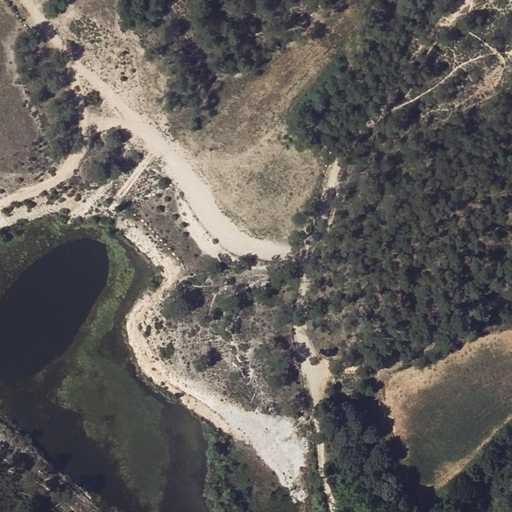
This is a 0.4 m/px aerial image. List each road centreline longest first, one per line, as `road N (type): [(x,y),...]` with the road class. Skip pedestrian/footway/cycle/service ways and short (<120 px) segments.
road 1 (track): [(86,131),(122,125),(156,142),(225,235),(292,259)]
road 2 (track): [(309,369),(292,259),(314,243),(336,157)]
road 3 (track): [(38,189),(72,161),(86,131),(48,25),(24,0)]
road 4 (track): [(309,369),(386,363),(511,294)]
road 5 (track): [(477,0),(392,85),(336,157)]
road 6 (track): [(309,369),(333,511)]
